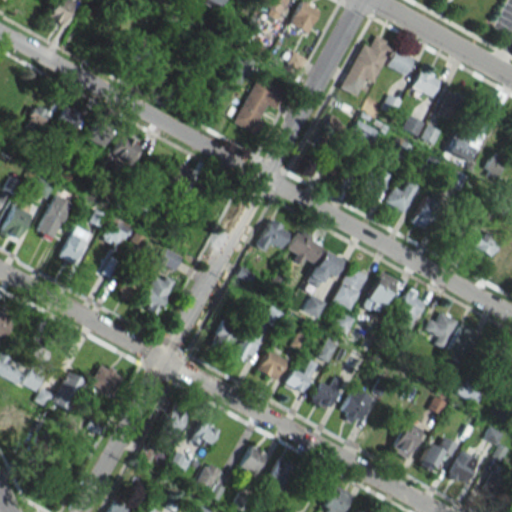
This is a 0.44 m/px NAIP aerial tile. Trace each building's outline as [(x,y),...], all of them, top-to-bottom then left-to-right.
[(69,2),(65,0),(52,0),(43,19),(57,26),(69,2)] [(275,13),(282,0),(260,0),(258,3),(275,13)] [(297,0),(286,24),(304,33),(316,8),(297,0)] [(336,88),(352,95),(360,78),(370,83),(388,42),(372,35),(368,45),(358,40),(336,88)] [(400,75),(410,57),(391,47),(382,65),(400,75)] [(249,61),(232,52),(220,75),(238,84),(249,61)] [(298,69),(302,57),(289,52),(284,64),(298,69)] [(405,91),(426,100),(437,76),(416,66),(405,91)] [(230,122),(250,132),(263,105),(270,108),(279,89),(253,76),(230,122)] [(432,111),(446,119),(458,96),(444,89),(432,111)] [(390,113),(396,99),(384,94),(378,108),(390,113)] [(26,125),(41,128),(44,107),(29,105),(26,125)] [(74,113),(64,106),(49,126),(59,133),(74,113)] [(398,126),(411,135),(420,122),(406,113),(398,126)] [(318,132),(331,138),(339,122),(327,115),(318,132)] [(343,140),(363,149),(373,128),(352,119),(343,140)] [(418,138),(430,143),(435,129),(423,124),(418,138)] [(108,153),(127,163),(138,143),(119,132),(108,153)] [(443,150),(463,162),(470,148),(451,137),(443,150)] [(479,173),(492,179),(502,158),(489,152),(479,173)] [(156,164),(148,157),(138,168),(146,176),(156,164)] [(340,171),(337,159),(325,162),(328,175),(340,171)] [(169,194),(187,192),(184,167),(166,169),(169,194)] [(454,187),(460,175),(451,169),(444,182),(454,187)] [(362,170),(358,192),(377,195),(381,173),(362,170)] [(413,185),(405,181),(399,191),(391,186),(381,203),(398,212),(413,185)] [(34,231),(51,237),(66,200),(49,193),(34,231)] [(406,220),(420,228),(434,203),(420,195),(406,220)] [(0,222),(0,236),(12,242),(26,213),(9,204),(0,222)] [(277,248),(287,230),(266,218),(251,246),(261,251),(266,242),(277,248)] [(98,240),(120,247),(127,227),(105,219),(98,240)] [(86,234),(71,226),(54,255),(68,264),(86,234)] [(497,239),(479,228),(468,246),(486,257),(497,239)] [(309,262),(317,244),(291,232),(282,250),(309,262)] [(495,265),(509,272),(511,265),(511,234),(495,265)] [(178,256),(163,247),(155,262),(170,270),(178,256)] [(304,280),(321,288),(335,257),(319,249),(304,280)] [(112,293),(125,301),(144,270),(131,262),(112,293)] [(345,309),(362,274),(345,266),(328,301),(345,309)] [(393,279),(375,270),(359,305),(377,314),(393,279)] [(135,305),(152,313),(169,281),(152,271),(135,305)] [(407,326),(420,295),(403,288),(389,318),(407,326)] [(299,308),(313,317),(321,303),(308,294),(299,308)] [(453,321),(432,309),(421,328),(434,335),(429,343),(438,348),(453,321)] [(332,322),(344,328),(349,317),(336,312),(332,322)] [(0,336),(8,321),(0,317),(0,336)] [(207,338),(223,348),(236,328),(220,318),(207,338)] [(473,332),(456,323),(442,351),(459,359),(473,332)] [(227,355),(243,363),(258,333),(243,325),(227,355)] [(314,355),(322,361),(333,345),(324,340),(314,355)] [(282,359),(264,349),(253,370),(271,379),(282,359)] [(0,376),(17,385),(17,384),(32,390),(40,373),(0,354),(0,376)] [(511,354),(498,354),(498,372),(511,372),(511,354)] [(313,364),(306,360),(300,370),(290,365),(280,385),(297,394),(313,364)] [(86,384),(108,397),(120,376),(97,363),(86,384)] [(65,410),(81,380),(64,370),(47,401),(65,410)] [(341,383),(332,377),(325,386),(319,382),(307,398),(321,409),(341,383)] [(403,412),(414,391),(399,383),(388,405),(403,412)] [(335,415),(354,424),(368,396),(350,387),(335,415)] [(6,417),(21,425),(27,412),(12,405),(6,417)] [(181,416),(166,408),(157,426),(172,434),(181,416)] [(186,440),(204,448),(214,427),(196,419),(186,440)] [(403,458),(417,428),(402,420),(387,450),(403,458)] [(415,464),(429,471),(437,453),(445,457),(452,443),(439,437),(435,446),(425,442),(415,464)] [(250,474),(262,452),(248,444),(235,466),(250,474)] [(444,476),(461,484),(474,458),(456,450),(444,476)] [(165,465),(179,473),(187,459),(172,451),(165,465)] [(261,483),(279,493),(294,466),(277,456),(261,483)] [(216,469),(203,461),(190,483),(203,491),(216,469)] [(474,482),(486,498),(507,484),(495,467),(474,482)] [(336,511),(348,492),(332,483),(319,506),(330,511),(336,511)] [(122,511),(125,507),(111,499),(103,511),(122,511)]
